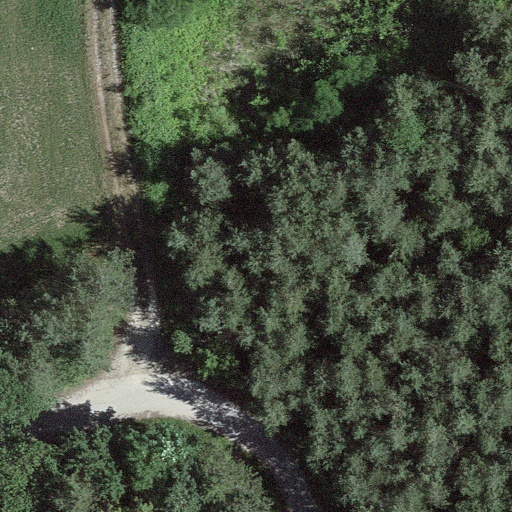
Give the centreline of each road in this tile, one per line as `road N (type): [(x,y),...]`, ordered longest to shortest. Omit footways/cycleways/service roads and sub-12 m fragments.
road 1 (track): [(106,0),(145,319),(131,395)]
road 2 (track): [(0,433),(131,395),(214,405),(273,448),(300,511)]
